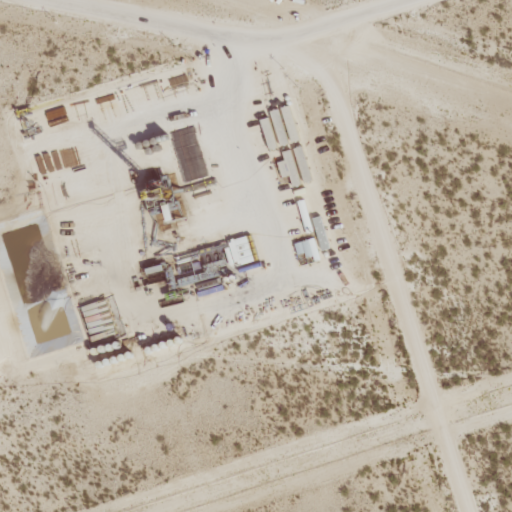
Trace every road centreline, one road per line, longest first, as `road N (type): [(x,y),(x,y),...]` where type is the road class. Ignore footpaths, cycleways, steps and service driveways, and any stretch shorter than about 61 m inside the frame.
road 1 (track): [(301,50),(451,511)]
road 2 (track): [(53,0),(301,50),(448,0)]
